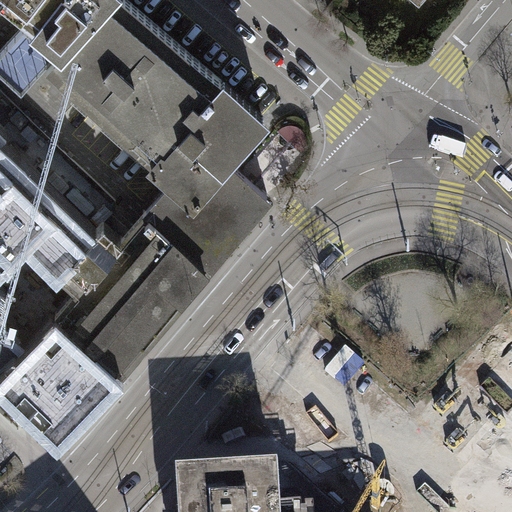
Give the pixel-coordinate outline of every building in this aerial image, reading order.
[(0,51),(0,69),(24,89),(99,0),(2,0),(27,20),(0,51)] [(171,175),(146,205),(210,261),(266,195),(227,155),(233,147),(252,126),(262,115),(220,80),(125,0),(99,0),(24,89),(55,118),(81,91),(171,175)] [(139,0),(159,17),(170,5),(163,0),(139,0)] [(291,120),(258,161),(274,173),(306,132),(291,120)] [(57,269),(92,229),(0,144),(0,136),(2,135),(0,133),(0,383),(55,437),(117,367),(57,314),(25,349),(0,324),(0,255),(19,234),(57,269)] [(199,273),(210,261),(146,205),(138,215),(123,232),(103,216),(92,229),(57,269),(79,289),(57,314),(117,367),(199,273)] [(415,493),(438,511),(511,511),(511,345),(480,383),(497,398),(415,493)] [(285,511),(282,455),(178,460),(180,511),(285,511)]
